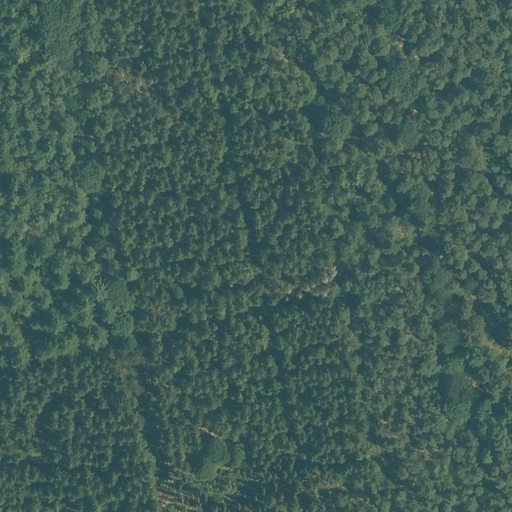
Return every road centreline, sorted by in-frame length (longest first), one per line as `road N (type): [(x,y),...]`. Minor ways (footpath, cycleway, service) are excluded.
road 1 (track): [(258,0),(511,349)]
road 2 (track): [(84,115),(177,511)]
